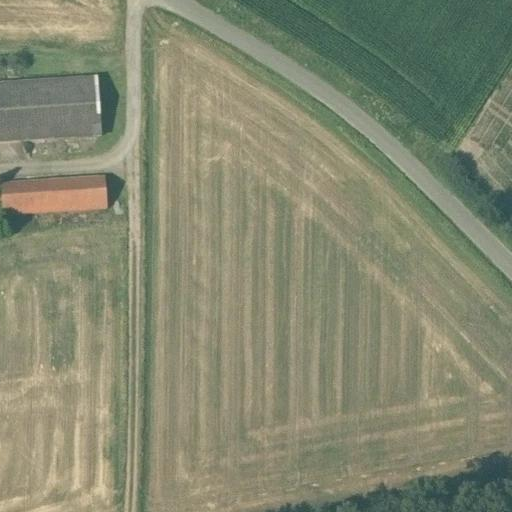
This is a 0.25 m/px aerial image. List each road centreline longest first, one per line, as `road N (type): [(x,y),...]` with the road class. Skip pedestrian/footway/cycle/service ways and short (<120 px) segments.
road 1 (unclassified): [(169,0),(290,69),(372,130),(511,271)]
road 2 (track): [(132,165),(134,322),(123,511)]
